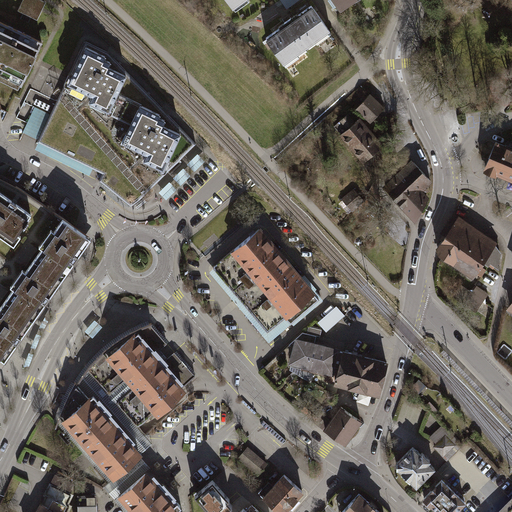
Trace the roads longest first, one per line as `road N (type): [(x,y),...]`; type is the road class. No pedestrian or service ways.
road 1 (tertiary): [(154,281),(275,409),(347,463)]
road 2 (tertiary): [(0,463),(54,346),(115,272)]
road 3 (tertiary): [(358,471),(392,384),(413,296)]
road 4 (tertiary): [(441,165),(398,64),(415,0)]
road 5 (residential): [(0,147),(61,183),(123,237)]
road 6 (tertiary): [(511,397),(413,296)]
road 7 (tertiary): [(413,296),(443,179)]
